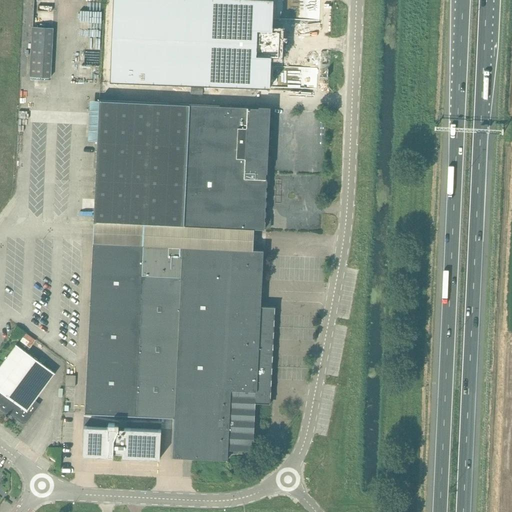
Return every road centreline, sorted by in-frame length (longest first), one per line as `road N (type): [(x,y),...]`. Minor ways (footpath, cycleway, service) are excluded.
road 1 (motorway): [(462,0),(438,511)]
road 2 (motorway): [(465,511),(487,0)]
road 3 (unclassified): [(286,477),(307,430),(344,233),(356,0)]
road 4 (unclassified): [(42,483),(81,495),(193,501),(241,498),(286,477)]
